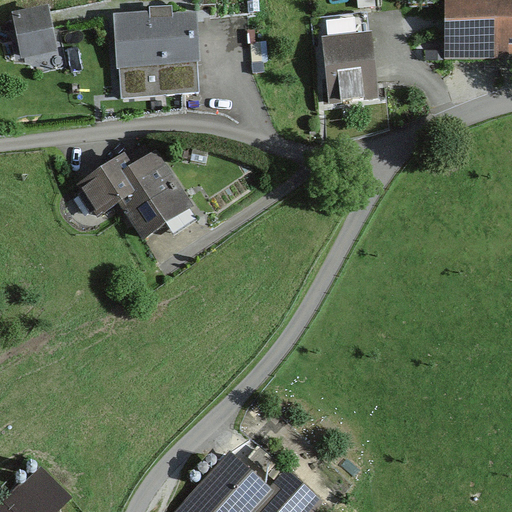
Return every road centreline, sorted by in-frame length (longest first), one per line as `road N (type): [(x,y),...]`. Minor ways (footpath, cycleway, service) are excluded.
road 1 (unclassified): [(405,159),(284,363),(192,451),(143,511)]
road 2 (residential): [(0,151),(192,133),(330,162),(405,159)]
road 3 (unclassified): [(511,108),(429,135),(405,159)]
